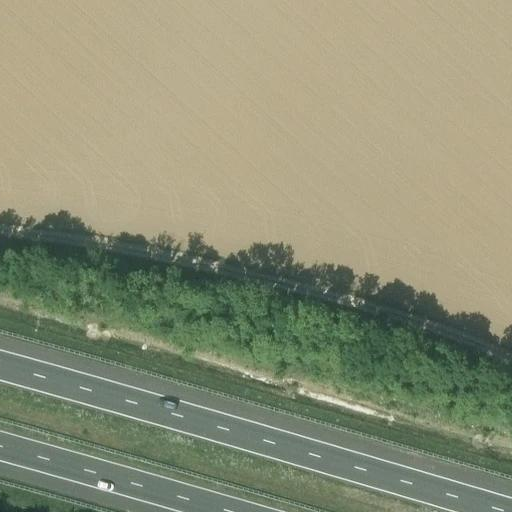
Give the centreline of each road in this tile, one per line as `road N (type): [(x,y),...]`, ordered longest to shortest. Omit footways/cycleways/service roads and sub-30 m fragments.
road 1 (track): [(0,235),(226,270),(349,299),(511,361)]
road 2 (motorway): [(503,511),(0,367)]
road 3 (motorway): [(0,451),(210,511)]
